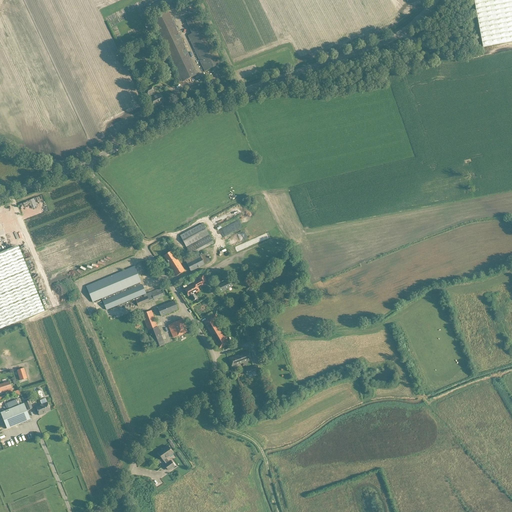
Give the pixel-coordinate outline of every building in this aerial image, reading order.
[(511,0),(474,0),(483,47),(511,41),(511,0)] [(168,11),(153,18),(182,82),(197,74),(177,30),(168,11)] [(188,35),(203,66),(205,71),(222,63),(199,14),(186,20),(192,34),(188,35)] [(150,99),(151,102),(153,107),(164,101),(160,94),(154,97),(152,92),(154,92),(151,87),(146,89),(148,94),(150,99)] [(203,224),(180,236),(186,247),(209,235),(203,224)] [(209,236),(187,248),(191,255),(213,243),(209,236)] [(0,252),(0,328),(44,310),(18,245),(0,252)] [(171,251),(168,253),(164,256),(168,263),(176,276),(185,271),(176,258),(171,251)] [(199,254),(185,261),(191,271),(210,262),(206,253),(200,256),(199,254)] [(135,266),(130,268),(108,277),(86,286),(93,302),(101,298),(106,310),(146,293),(142,285),(140,286),(139,283),(141,282),(135,266)] [(189,287),(185,290),(188,296),(191,294),(192,296),(191,296),(193,301),(197,299),(195,294),(194,295),(193,293),(199,290),(197,286),(201,284),(202,285),(207,282),(203,275),(198,278),(199,281),(189,286),(189,287)] [(229,280),(217,286),(220,292),(232,286),(229,280)] [(161,288),(157,290),(156,290),(157,293),(152,295),(154,300),(164,296),(161,288)] [(147,295),(135,300),(138,306),(149,301),(147,295)] [(170,303),(157,308),(161,316),(178,309),(174,301),(170,303)] [(142,314),(148,331),(155,348),(164,345),(151,311),(142,314)] [(215,315),(208,319),(204,322),(214,338),(213,339),(218,347),(220,345),(221,347),(227,344),(214,321),(218,319),(215,315)] [(182,320),(177,322),(168,325),(173,338),(187,332),(182,320)] [(239,355),(233,357),(229,358),(232,367),(251,360),(249,351),(238,354),(239,355)] [(257,365),(245,370),(247,374),(259,370),(257,365)] [(27,378),(24,368),(17,370),(21,380),(27,378)] [(10,382),(0,384),(0,394),(2,394),(4,394),(3,393),(6,393),(7,392),(7,393),(13,391),(11,386),(10,382)] [(47,402),(36,407),(39,415),(51,411),(47,402)] [(1,413),(6,426),(7,429),(30,419),(24,403),(10,409),(8,410),(1,413)] [(173,453),(171,450),(168,446),(158,453),(163,460),(166,464),(165,465),(168,470),(174,466),(171,461),(169,462),(166,458),(173,453)]
